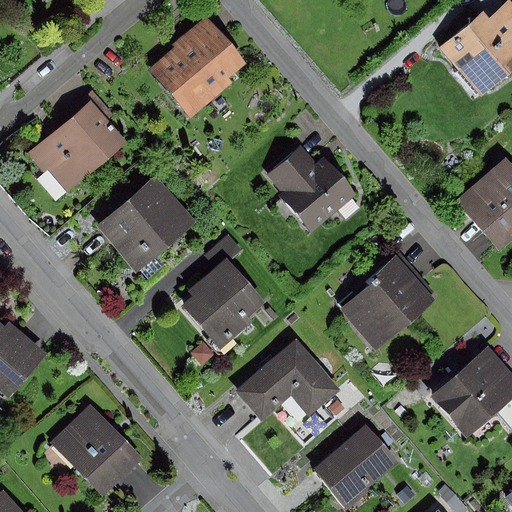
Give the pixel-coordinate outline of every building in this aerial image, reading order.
[(485,14),(442,50),(484,99),(511,74),(511,4),(511,3),(491,20),(485,14)] [(232,78),(245,66),(210,24),(152,71),(194,121),(238,85),(232,78)] [(94,101),(31,154),(67,197),(128,144),(94,101)] [(299,147),(268,174),(286,195),(279,201),(310,236),(354,197),(324,163),(317,168),(299,147)] [(499,253),(511,242),(511,162),(509,159),(456,201),(499,253)] [(159,179),(104,226),(142,271),(197,224),(159,179)] [(223,258),(242,245),(232,232),(214,245),(223,258)] [(183,306),(221,353),(254,325),(248,317),(265,303),(226,256),(187,289),(194,297),(183,306)] [(399,261),(342,312),(377,351),(435,300),(399,261)] [(4,314),(0,318),(0,389),(8,398),(48,357),(4,314)] [(300,345),(240,394),(263,422),(296,395),(313,415),(340,393),(300,345)] [(511,380),(487,351),(433,399),(470,441),(511,404),(511,380)] [(145,461),(92,407),(56,442),(108,497),(145,461)] [(367,425),(315,470),(347,507),(399,462),(367,425)] [(407,486),(396,495),(403,504),(414,495),(407,486)] [(465,511),(468,510),(446,486),(439,492),(442,495),(440,497),(454,511),(465,511)] [(22,511),(5,494),(0,498),(0,511),(22,511)]
